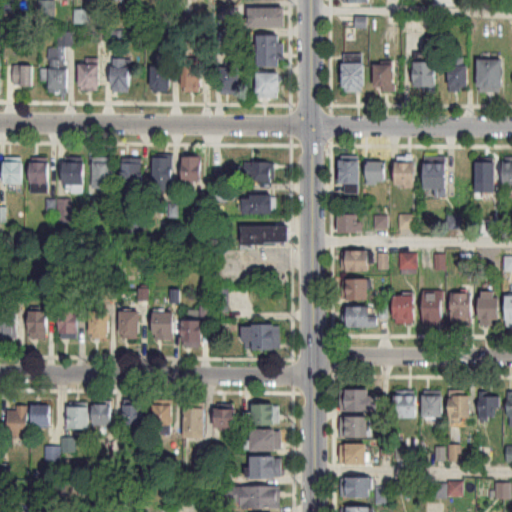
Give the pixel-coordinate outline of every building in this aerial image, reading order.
[(40,16),(55,16),(55,0),(40,0),(40,16)] [(249,7),(249,27),(285,27),(285,7),(249,7)] [(89,9),(76,10),(76,23),(90,22),(89,9)] [(50,93),(70,94),(71,31),(59,31),(59,58),(50,58),(50,93)] [(259,34),(259,66),(282,66),(282,34),(259,34)] [(365,93),(366,54),(345,54),(344,92),(365,93)] [(114,92),(131,92),(131,58),(114,58),(114,92)] [(479,92),(503,92),(503,59),(479,59),(479,92)] [(437,61),(416,61),(416,91),(437,91),(437,61)] [(451,91),(469,91),(469,63),(451,63),(451,91)] [(81,90),(101,90),(101,64),(81,64),(81,90)] [(395,64),(375,64),(375,93),(395,93),(395,64)] [(34,65),(14,65),(15,85),(34,85),(34,65)] [(183,92),(202,92),(202,65),(183,65),(183,92)] [(171,66),(152,66),(152,91),(171,91),(171,66)] [(221,93),(239,93),(239,68),(221,68),(221,93)] [(258,98),(282,98),(282,73),(258,73),(258,98)] [(172,191),(172,156),(153,156),(153,191),(172,191)] [(203,156),(184,156),(184,182),(203,182),(203,156)] [(115,157),(93,157),(93,188),(115,188),(115,157)] [(123,192),(143,192),(143,160),(123,160),(123,192)] [(341,160),(341,185),(362,185),(362,160),(341,160)] [(24,161),(5,161),(5,184),(24,184),(24,161)] [(32,193),(50,193),(50,162),(32,162),(32,193)] [(274,162),(252,162),(252,181),(274,181),(274,162)] [(417,162),(397,162),(397,188),(417,188),(417,162)] [(65,163),(65,185),(85,185),(85,163),(65,163)] [(368,185),(387,185),(387,163),(368,163),(368,185)] [(447,163),(427,163),(427,189),(436,189),(436,196),(447,196),(447,163)] [(496,163),(478,163),(478,189),(496,189),(496,163)] [(213,169),(214,202),(226,202),(225,169),(213,169)] [(244,214),(278,214),(278,195),(244,195),(244,214)] [(364,213),(340,213),(340,234),(364,234),(364,213)] [(416,227),(416,216),(403,216),(403,221),(408,221),(408,227),(416,227)] [(290,226),(243,226),(243,244),(290,244),(290,226)] [(343,272),(370,272),(370,251),(343,251),(343,272)] [(402,268),(419,268),(419,254),(402,254),(402,268)] [(370,279),(344,279),(344,300),(370,300),(370,279)] [(444,291),(425,291),(425,326),(444,326),(444,291)] [(473,324),(473,293),(453,293),(453,324),(473,324)] [(417,323),(417,295),(396,295),(396,323),(417,323)] [(481,326),(502,326),(502,297),(481,297),(481,326)] [(344,306),(344,327),(378,327),(378,306),(344,306)] [(32,339),(49,339),(49,310),(32,310),(32,339)] [(80,310),(62,310),(62,335),(80,335),(80,310)] [(110,338),(110,311),(92,311),(92,338),(110,338)] [(142,311),(122,311),(122,339),(142,339),(142,311)] [(205,319),(184,319),(184,346),(205,346),(205,319)] [(156,340),(176,340),(176,320),(156,320),(156,340)] [(2,321),(2,339),(19,339),(19,321),(2,321)] [(244,324),(244,349),(282,349),(282,324),(244,324)] [(342,389),(342,411),(373,411),(373,389),(342,389)] [(396,418),(417,418),(417,392),(396,392),(396,418)] [(424,417),(444,417),(443,395),(424,395),(424,417)] [(472,422),(472,396),(451,396),(451,422),(472,422)] [(501,419),(501,396),(480,396),(480,419),(501,419)] [(253,425),(277,425),(277,404),(254,403),(253,425)] [(113,426),(113,404),(96,404),(96,426),(113,426)] [(173,404),(156,404),(156,434),(173,434),(173,404)] [(53,405),(35,405),(35,427),(53,427),(53,405)] [(125,405),(125,428),(142,428),(142,405),(125,405)] [(70,406),(70,429),(90,429),(90,406),(70,406)] [(10,407),(10,438),(30,438),(30,407),(10,407)] [(186,438),(206,438),(206,408),(186,407),(186,438)] [(217,429),(237,429),(237,409),(217,409),(217,429)] [(341,416),(341,437),(372,437),(372,416),(341,416)] [(282,429),(252,429),(252,452),(282,452),(282,429)] [(369,465),(369,444),(341,444),(341,465),(369,465)] [(282,456),(250,456),(250,479),(282,479),(282,456)] [(342,498),(372,498),(372,478),(342,478),(342,498)] [(511,498),(511,484),(497,484),(497,498),(511,498)] [(281,486),(227,486),(227,508),(281,508),(281,486)]
